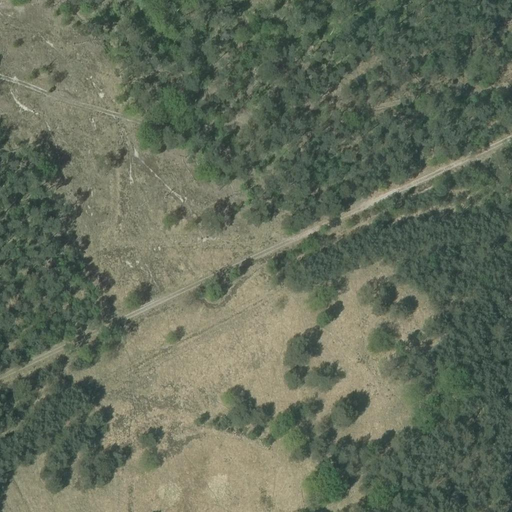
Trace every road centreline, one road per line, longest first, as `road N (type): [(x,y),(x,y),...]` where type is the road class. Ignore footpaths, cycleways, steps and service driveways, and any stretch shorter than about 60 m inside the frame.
road 1 (track): [(0,376),(511,138)]
road 2 (track): [(511,84),(172,125),(0,77)]
